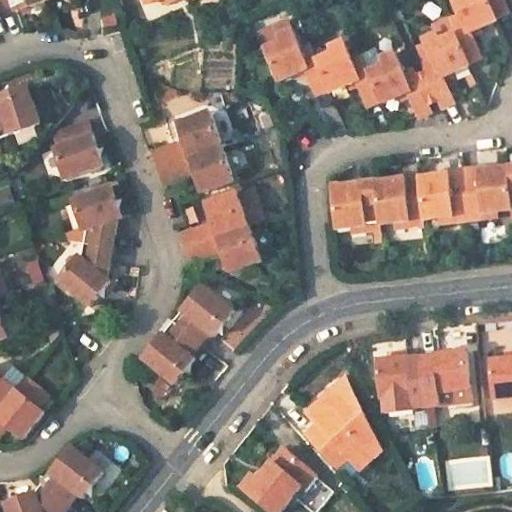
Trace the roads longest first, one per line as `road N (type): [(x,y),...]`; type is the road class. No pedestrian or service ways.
road 1 (residential): [(90,391),(159,298),(162,256),(100,67),(70,48),(0,60)]
road 2 (residential): [(511,83),(504,110),(479,130),(317,161),(305,183),(317,318)]
road 3 (residential): [(317,318),(293,328),(178,460)]
road 4 (residential): [(511,285),(368,298),(317,318)]
